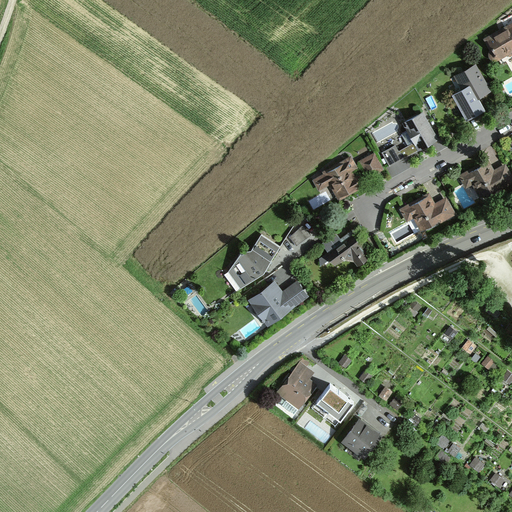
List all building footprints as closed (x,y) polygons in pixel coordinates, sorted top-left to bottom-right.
[(511,18),(502,24),(505,29),(485,40),(497,61),(511,52),(511,18)] [(490,91),(474,64),(453,76),(469,103),(490,91)] [(422,109),(400,121),(413,144),(418,152),(418,153),(440,141),(422,109)] [(394,146),(381,153),(389,167),(418,152),(413,144),(397,153),(394,146)] [(355,152),(309,180),(317,194),(329,187),(338,202),(361,188),(354,177),(364,171),(368,178),(382,170),(372,153),(360,160),(355,152)] [(485,158),(456,176),(465,190),(470,186),(479,199),(511,177),(503,164),(493,170),(485,158)] [(427,194),(405,207),(421,235),(454,216),(445,199),(433,205),(427,194)] [(289,235),(296,244),(311,234),(305,225),(289,235)] [(335,234),(319,246),(335,266),(345,258),(355,269),(369,258),(350,233),(340,240),(335,234)] [(226,272),(239,289),(261,274),(279,248),(260,235),(249,250),(239,251),(226,272)] [(272,281),(245,302),(267,330),(310,296),(297,279),(281,292),(272,281)] [(422,306),(413,300),(408,306),(417,312),(422,306)] [(495,305),(490,301),(484,309),(496,318),(500,313),(494,308),(495,305)] [(432,310),(428,307),(422,316),(426,319),(432,310)] [(458,331),(450,325),(446,330),(448,331),(445,334),(452,339),(458,331)] [(476,344),(468,338),(461,348),(469,353),(476,344)] [(475,353),(471,358),(476,362),(481,356),(475,353)] [(345,354),(338,362),(346,368),(352,360),(345,354)] [(496,360),(487,355),(481,363),(490,369),(496,360)] [(299,360),(274,393),(298,410),(318,384),(310,378),(315,372),(299,360)] [(366,369),(359,377),(366,383),(373,375),(366,369)] [(511,382),(511,373),(507,370),(501,378),(511,384),(511,382)] [(333,384),(322,398),(345,416),(356,402),(333,384)] [(385,386),(379,395),(386,400),(393,391),(385,386)] [(395,397),(390,403),(398,409),(403,403),(395,397)] [(422,420),(413,413),(407,420),(416,427),(422,420)] [(359,417),(339,441),(362,460),(382,436),(359,417)] [(443,432),(435,441),(444,448),(451,439),(443,432)] [(454,442),(447,450),(455,456),(462,448),(454,442)] [(476,456),(469,465),(478,472),(485,464),(476,456)] [(495,472),(490,479),(499,487),(505,479),(495,472)]
